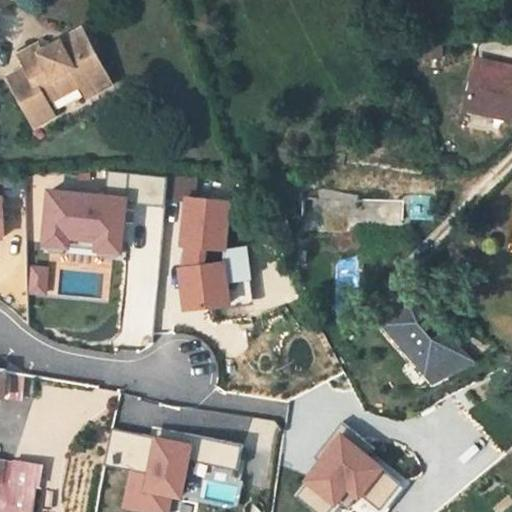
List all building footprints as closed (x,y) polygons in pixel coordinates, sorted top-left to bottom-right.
[(111,83),(83,28),(53,45),(56,52),(46,57),(42,51),(38,43),(19,54),(25,67),(10,75),(32,119),(52,108),(49,102),(83,83),(90,95),(111,83)] [(56,52),(53,45),(42,51),(46,57),(56,52)] [(467,109),(511,118),(511,74),(477,66),(467,109)] [(52,108),(32,119),(36,126),(55,114),(52,108)] [(165,202),(166,174),(130,172),(130,187),(146,188),(146,202),(165,202)] [(130,195),(48,186),(41,245),(71,248),(73,235),(97,238),(96,250),(124,253),(130,195)] [(233,199),(189,194),(182,257),(188,308),(236,301),(228,254),(233,199)] [(437,219),(438,195),(412,194),(410,219),(437,219)] [(419,321),(427,313),(407,293),(392,308),(389,304),(376,316),(431,381),(450,370),(453,373),(476,362),(444,330),(434,339),(419,321)] [(6,369),(5,397),(21,397),(22,371),(6,369)] [(114,420),(119,392),(87,386),(78,426),(111,433),(114,420)] [(123,422),(129,391),(120,389),(119,392),(114,420),(123,422)] [(356,430),(343,420),(317,454),(323,459),(297,495),(320,511),(330,511),(349,487),(382,511),(407,478),(351,436),(356,430)] [(157,431),(156,437),(116,429),(109,462),(132,466),(124,504),(164,511),(170,511),(175,494),(186,496),(198,440),(157,431)] [(244,444),(211,437),(207,460),(239,467),(244,444)] [(99,493),(102,464),(45,457),(41,486),(99,493)] [(27,511),(33,465),(6,462),(3,483),(0,482),(0,511),(27,511)] [(96,511),(99,493),(41,486),(39,507),(79,511),(96,511)]
